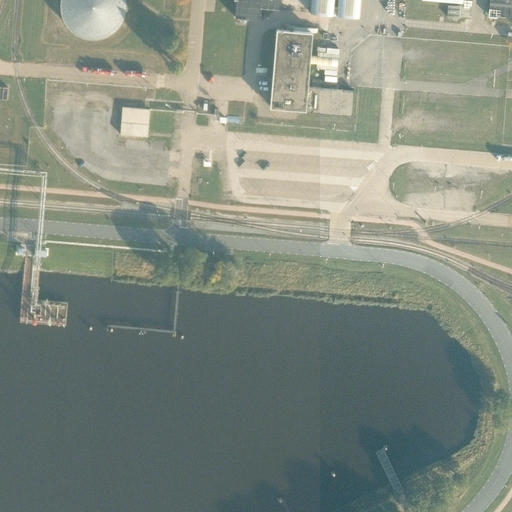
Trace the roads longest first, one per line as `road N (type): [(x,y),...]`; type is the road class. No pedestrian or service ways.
road 1 (tertiary): [(511,368),(490,319),(459,284),(397,256),(337,250)]
road 2 (unclassified): [(349,205),(391,155),(511,164)]
road 3 (tertiary): [(178,238),(0,225)]
road 4 (unclassified): [(349,205),(511,221)]
road 5 (tertiary): [(337,250),(178,238)]
road 6 (unclassified): [(178,238),(188,108)]
